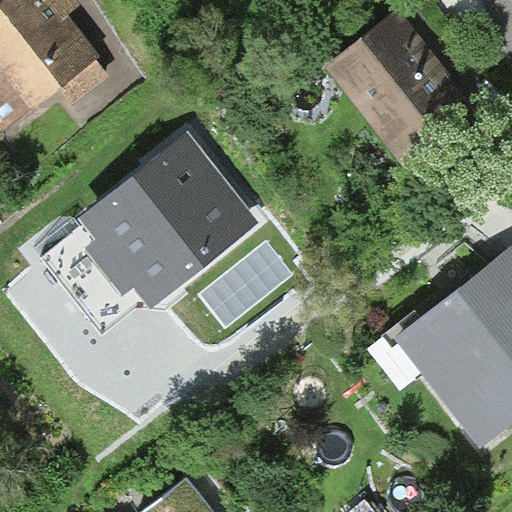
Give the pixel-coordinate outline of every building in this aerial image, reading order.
[(10,0),(0,7),(0,126),(4,132),(61,87),(73,103),(109,75),(98,62),(103,58),(71,18),(84,8),(78,0),(10,0)] [(401,14),(327,72),(399,163),(364,191),(388,222),(426,192),(417,180),(488,124),(401,14)] [(191,133),(45,254),(106,328),(144,296),(152,306),(163,296),(260,216),(191,133)] [(270,239),(201,292),(227,326),(296,274),(270,239)] [(511,249),(465,287),(423,320),(416,312),(382,339),(417,383),(423,378),(481,450),(511,425),(511,249)] [(212,511),(187,479),(145,511),(212,511)]
